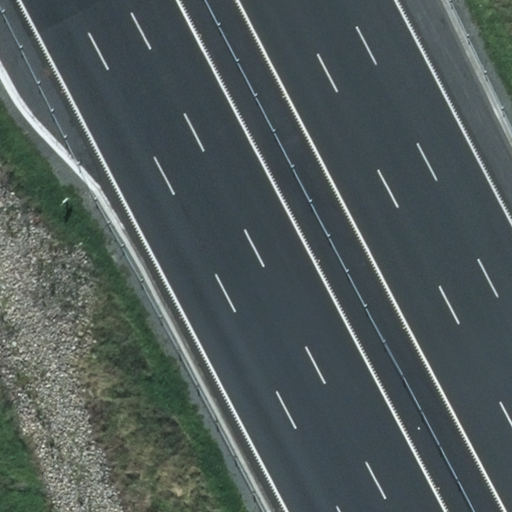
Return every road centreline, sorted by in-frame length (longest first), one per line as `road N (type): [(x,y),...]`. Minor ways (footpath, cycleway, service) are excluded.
road 1 (motorway): [(372,511),(99,0)]
road 2 (motorway): [(320,0),(511,356)]
